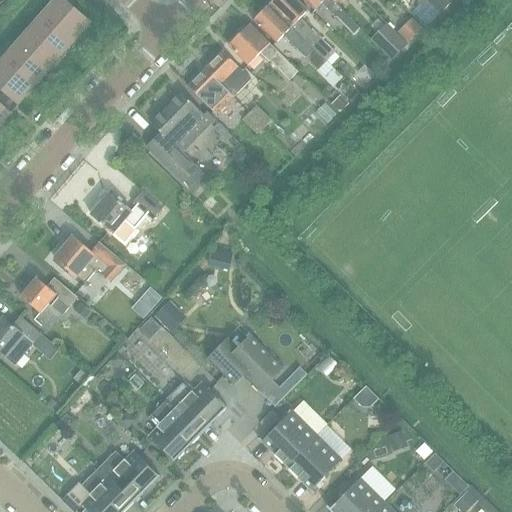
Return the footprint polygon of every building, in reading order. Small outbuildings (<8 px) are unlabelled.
[(0,124),(10,113),(7,109),(15,100),(18,104),(90,22),(64,0),(53,0),(0,61),(0,124)] [(298,0),(272,0),(269,4),(301,36),(327,61),(335,53),(300,18),(308,10),(298,0)] [(332,0),(303,0),(314,10),(322,2),(324,5),(323,5),(353,35),(359,28),(333,1),(334,1),(332,0)] [(425,0),(411,15),(423,27),(439,12),(427,0),(425,0)] [(430,0),(441,10),(450,0),(430,0)] [(301,36),(269,4),(253,20),(275,42),(283,35),(318,69),(327,61),(301,36)] [(400,36),(407,43),(422,29),(415,21),(400,36)] [(248,65),(258,54),(267,63),(269,61),(289,81),(298,72),(250,23),(228,45),(248,65)] [(390,58),(405,43),(386,24),(370,39),(390,58)] [(222,51),(205,68),(230,94),(233,98),(251,80),(222,51)] [(230,94),(205,68),(188,86),(217,114),(233,98),(230,94)] [(151,123),(161,132),(145,148),(193,196),(208,180),(197,169),(198,168),(183,153),(215,120),(207,112),(204,115),(181,92),(151,123)] [(257,106),(249,113),(264,128),(271,120),(257,106)] [(264,128),(249,113),(242,120),(257,135),(264,128)] [(213,129),(222,138),(227,133),(218,124),(213,129)] [(90,214),(113,234),(126,245),(137,231),(134,229),(146,215),(152,219),(161,209),(142,192),(133,203),(135,205),(131,211),(109,192),(90,214)] [(76,277),(76,276),(84,283),(95,270),(110,283),(126,265),(99,242),(90,252),(71,236),(53,257),(70,271),(67,274),(73,280),(76,277)] [(48,303),(50,305),(62,314),(76,297),(54,278),(47,286),(37,277),(21,296),(40,312),(48,303)] [(0,352),(14,364),(40,333),(20,316),(12,325),(3,317),(0,320),(0,352)] [(260,392),(284,367),(250,334),(237,347),(227,337),(206,358),(233,385),(243,375),(260,392)] [(183,382),(166,400),(195,428),(204,419),(209,425),(226,407),(201,382),(192,392),(183,382)] [(258,438),(285,466),(316,435),(327,424),(302,399),(262,440),(259,437),(258,438)] [(195,428),(166,400),(148,417),(158,426),(149,435),(174,460),(191,443),(186,437),(195,428)] [(316,435),(285,466),(313,493),(314,492),(312,489),(341,459),(316,435)] [(115,451),(98,468),(127,497),(136,487),(142,493),(159,475),(134,451),(124,460),(115,451)] [(127,497),(98,468),(81,485),(79,482),(66,494),(79,507),(82,504),(89,511),(122,511),(123,511),(118,506),(127,497)] [(326,506),(332,511),(374,511),(385,502),(360,477),(330,508),(327,505),(326,506)] [(394,511),(385,502),(374,511),(394,511)]
